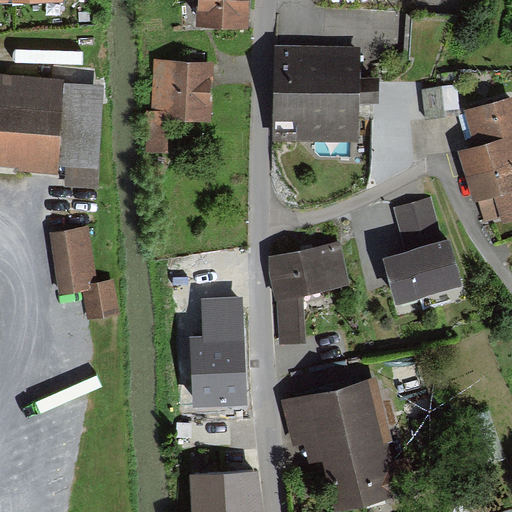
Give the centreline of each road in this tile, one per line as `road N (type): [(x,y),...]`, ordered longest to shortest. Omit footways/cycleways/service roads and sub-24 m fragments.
road 1 (residential): [(262,216),(259,332),(276,511)]
road 2 (residential): [(266,0),(262,216)]
road 3 (residential): [(262,216),(304,216),(447,174)]
road 4 (residential): [(511,288),(476,238),(447,174)]
